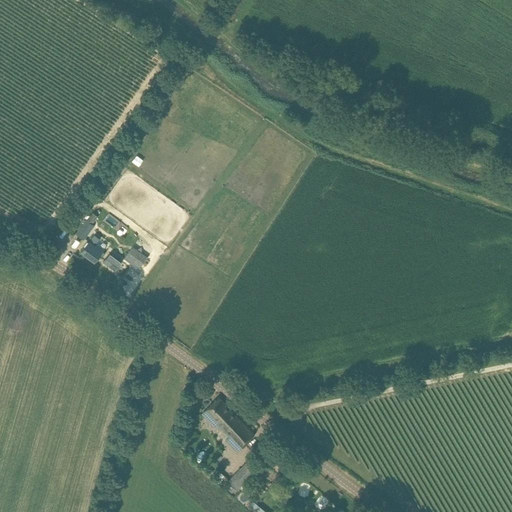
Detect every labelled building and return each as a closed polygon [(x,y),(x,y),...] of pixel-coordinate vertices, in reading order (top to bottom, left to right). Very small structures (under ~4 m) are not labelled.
[(104,191),(99,197),(103,201),(108,195),(104,191)] [(77,235),(84,240),(93,227),(86,222),(77,235)] [(94,235),(82,252),(95,261),(102,251),(94,245),(99,238),(94,235)] [(131,251),(125,260),(139,270),(147,259),(142,255),(140,258),(131,251)] [(109,255),(104,262),(115,270),(116,268),(120,264),(120,263),(121,262),(110,253),(109,255)] [(218,397),(204,410),(230,436),(226,440),(236,452),(254,435),(218,397)] [(230,481),(225,486),(232,492),(236,488),(238,489),(259,468),(251,459),(229,481),(230,481)] [(251,511),(266,511),(254,501),(247,508),(251,511)]
